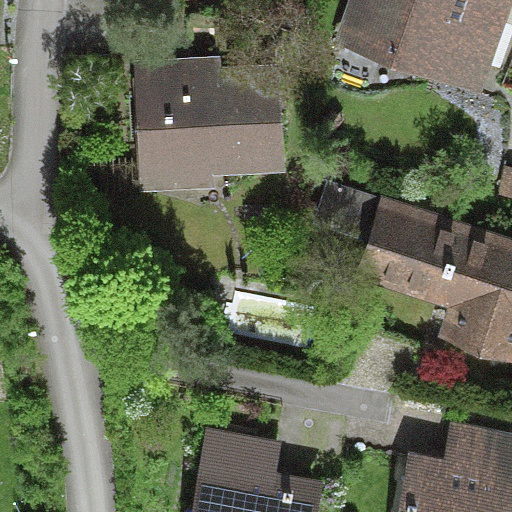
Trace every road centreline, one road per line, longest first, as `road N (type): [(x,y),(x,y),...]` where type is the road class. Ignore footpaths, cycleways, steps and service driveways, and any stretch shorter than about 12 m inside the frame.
road 1 (residential): [(97,511),(75,341),(29,201)]
road 2 (residential): [(29,201),(41,0)]
